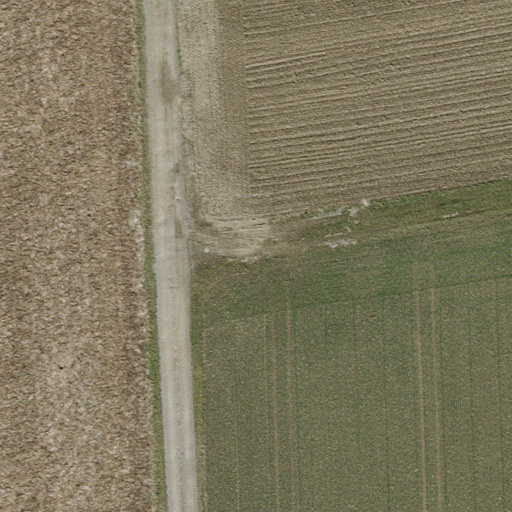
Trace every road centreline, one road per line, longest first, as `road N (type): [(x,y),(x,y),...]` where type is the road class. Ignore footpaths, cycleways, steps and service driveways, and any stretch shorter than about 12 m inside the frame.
road 1 (track): [(186,511),(163,0)]
road 2 (track): [(175,263),(511,202)]
